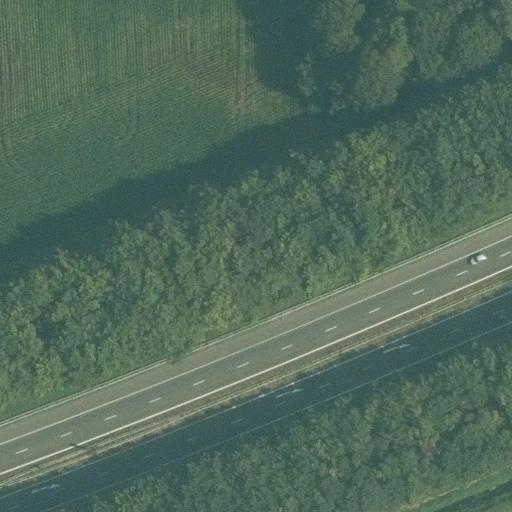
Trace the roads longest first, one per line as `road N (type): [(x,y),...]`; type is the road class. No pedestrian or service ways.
road 1 (motorway): [(511,251),(0,460)]
road 2 (motorway): [(5,511),(511,307)]
